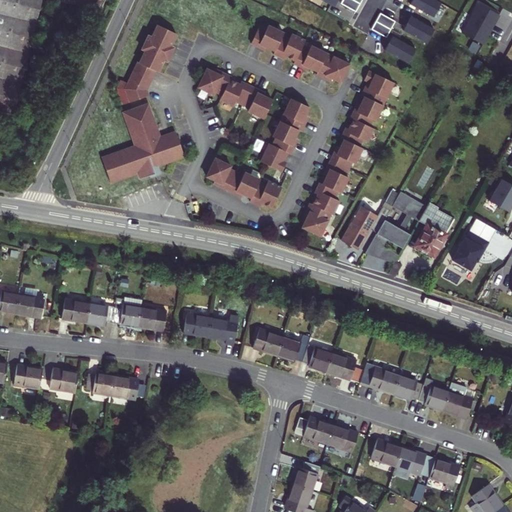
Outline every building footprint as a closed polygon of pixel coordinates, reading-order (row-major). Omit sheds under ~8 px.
[(0,0),(0,112),(1,113),(33,0),(41,0),(94,14),(100,0),(0,0)] [(361,2),(357,0),(343,0),(342,2),(357,10),(361,2)] [(412,0),(411,3),(434,16),(442,2),(438,0),(412,0)] [(462,34),(482,45),(499,16),(479,4),(462,34)] [(377,20),(391,28),(396,20),(381,12),(377,20)] [(421,39),(429,25),(406,12),(398,26),(421,39)] [(171,31),(172,29),(153,20),(148,33),(144,31),(138,45),(141,46),(136,58),(134,58),(124,79),(118,76),(115,82),(122,84),(127,98),(145,91),(143,85),(152,66),(155,67),(160,55),(162,52),(165,53),(170,43),(166,41),(171,31)] [(387,36),(391,28),(377,20),(373,28),(387,36)] [(259,23),(250,41),(261,46),(265,45),(273,49),(272,52),(280,55),(281,52),(294,59),(292,61),(303,67),(308,66),(316,70),(315,73),(326,78),(330,77),(339,81),(346,68),(348,63),(310,44),(308,47),(301,43),(304,38),(290,32),(288,37),(281,33),(283,30),(267,23),(266,26),(259,23)] [(386,49),(409,62),(417,48),(393,35),(386,49)] [(213,71),(204,66),(195,84),(210,92),(212,89),(219,93),(216,98),(230,104),(232,99),(246,106),(245,109),(261,117),(270,99),(261,95),(260,90),(241,81),(240,84),(227,78),(229,75),(217,69),(213,71)] [(298,226),(316,235),(327,212),(329,213),(336,200),(331,197),(334,191),(337,192),(345,176),(342,175),(349,161),(352,163),(360,147),(357,146),(360,139),(365,141),(372,128),(367,126),(370,119),(373,120),(392,82),(371,72),(370,71),(367,70),(362,79),(366,81),(360,95),(362,96),(358,104),(354,106),(348,117),(351,119),(345,131),(342,129),(338,137),(341,139),(337,147),(333,148),(322,170),(324,174),(320,183),(317,181),(313,189),(316,190),(309,203),(307,201),(301,213),(302,217),(298,226)] [(122,84),(115,82),(114,84),(120,100),(127,98),(122,84)] [(308,105),(289,96),(270,135),(273,136),(270,143),(267,141),(258,159),(279,170),(282,165),(279,163),(281,160),(286,150),(289,151),(294,140),(293,135),(296,129),(299,130),(305,119),(303,114),(308,105)] [(156,161),(182,152),(173,127),(168,128),(158,132),(157,130),(146,101),(145,99),(130,105),(120,108),(133,141),(99,154),(109,179),(135,169),(138,175),(153,169),(151,163),(156,161)] [(212,155),(203,174),(212,178),(213,183),(236,194),(240,192),(248,197),(247,199),(255,203),(256,200),(268,206),(278,186),(265,179),(262,184),(255,181),(257,178),(241,170),(240,173),(226,166),(228,163),(216,157),(212,155)] [(511,184),(501,178),(488,200),(507,211),(511,204),(510,202),(511,199),(511,184)] [(427,262),(432,255),(434,255),(436,252),(435,250),(452,221),(435,210),(436,209),(426,203),(425,203),(421,211),(392,194),(384,189),(369,216),(354,207),(336,240),(352,250),(364,228),(371,232),(362,248),(373,254),(385,234),(402,244),(409,231),(392,221),(397,211),(415,221),(424,226),(422,229),(421,229),(418,235),(418,236),(409,251),(427,262)] [(451,258),(469,268),(477,254),(479,255),(487,241),(468,230),(464,237),(463,236),(451,258)] [(360,252),(390,264),(391,263),(396,254),(379,244),(373,254),(362,248),(360,252)] [(390,264),(384,274),(391,276),(397,267),(391,263),(390,264)] [(3,296),(0,295),(0,309),(0,310),(0,311),(0,313),(19,317),(22,296),(4,293),(3,296)] [(47,301),(22,296),(19,317),(43,321),(47,301)] [(119,305),(118,309),(115,323),(140,329),(144,308),(145,302),(126,298),(124,306),(119,305)] [(92,304),(66,299),(62,318),(88,324),(92,304)] [(118,309),(92,304),(88,324),(107,328),(108,322),(115,323),(118,309)] [(169,313),(144,308),(140,329),(164,334),(169,313)] [(214,319),(188,315),(185,335),(211,339),(214,319)] [(237,322),(214,319),(211,339),(234,343),(233,347),(242,348),(246,320),(238,319),(237,322)] [(284,336),(260,329),(253,347),(278,356),(284,336)] [(302,342),(284,336),(278,356),(296,362),(298,358),(304,360),(307,348),(301,346),(302,342)] [(315,350),(307,348),(304,360),(310,363),(309,366),(327,372),(334,352),(316,346),(315,350)] [(357,360),(334,352),(327,372),(361,383),(365,370),(355,367),(357,360)] [(11,362),(0,360),(0,381),(8,382),(11,362)] [(46,368),(21,364),(17,384),(42,388),(46,368)] [(401,376),(375,368),(369,387),(395,395),(401,376)] [(81,373),(56,369),(52,388),(77,393),(81,373)] [(98,376),(91,374),(88,388),(95,390),(95,392),(113,396),(117,375),(99,371),(98,376)] [(133,379),(117,375),(113,396),(129,399),(130,396),(139,397),(142,384),(133,382),(133,379)] [(419,382),(401,376),(395,395),(413,400),(414,397),(420,399),(424,387),(418,385),(419,382)] [(451,382),(449,391),(442,410),(466,418),(473,399),(463,395),(466,387),(451,382)] [(430,388),(424,387),(420,399),(427,401),(426,405),(442,410),(449,391),(432,385),(430,388)] [(311,418),(309,423),(306,432),(305,431),(303,438),(328,446),(335,426),(311,418)] [(309,423),(300,420),(297,429),(305,431),(306,432),(309,423)] [(358,434),(335,426),(328,446),(352,454),(358,434)] [(401,448),(376,440),(369,460),(395,468),(401,448)] [(424,455),(401,448),(395,468),(418,475),(424,455)] [(460,467),(436,459),(429,478),(454,486),(460,467)] [(322,465),(306,460),(303,470),(298,468),(293,486),(314,492),(322,465)] [(489,483),(473,495),(485,511),(491,511),(504,503),(489,483)] [(313,511),(309,511),(314,492),(293,486),(288,505),(293,506),(291,511),(313,511)] [(344,506),(340,511),(373,511),(375,509),(367,504),(365,507),(350,498),(343,493),(337,502),(344,506)] [(510,511),(504,503),(491,511),(510,511)]
